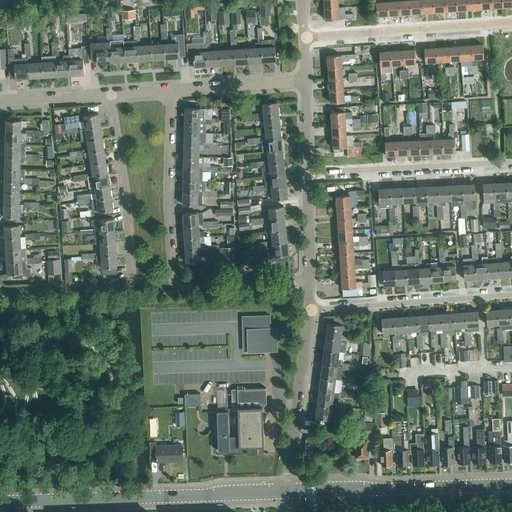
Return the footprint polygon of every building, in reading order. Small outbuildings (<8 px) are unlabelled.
[(194,9),(204,9),(203,0),(194,0),(184,1),(185,18),(194,17),(194,9)] [(271,15),(270,0),(260,1),(260,15),(271,15)] [(338,7),(337,0),(324,0),(325,8),(338,7)] [(412,14),(410,0),(407,0),(399,1),(400,14),(412,14)] [(423,13),(422,0),(410,0),(412,14),(423,13)] [(435,12),(433,0),(422,0),(423,13),(435,12)] [(446,11),(445,0),(433,0),(435,12),(446,11)] [(458,10),(456,0),(445,0),(446,11),(458,10)] [(468,0),(456,0),(458,10),(469,9),(468,0)] [(481,9),(479,0),(468,0),(469,9),(481,9)] [(492,8),(491,0),(479,0),(481,9),(492,8)] [(389,15),(388,1),(376,2),(377,16),(389,15)] [(400,14),(399,1),(388,1),(389,15),(400,14)] [(325,20),(339,19),(338,7),(325,8),(325,20)] [(181,15),(180,8),(162,9),(163,16),(181,15)] [(217,19),(216,8),(205,8),(206,20),(217,19)] [(241,25),(240,9),(233,10),(234,25),(241,25)] [(122,19),(136,18),(135,10),(122,11),(122,19)] [(219,23),(229,23),(229,11),(219,11),(219,23)] [(86,13),(79,14),(79,22),(87,21),(86,13)] [(185,56),(183,34),(178,34),(179,42),(165,43),(166,58),(180,57),(179,56),(185,56)] [(125,61),(124,41),(123,41),(123,40),(112,40),(112,35),(107,35),(107,41),(107,42),(110,42),(111,62),(125,61)] [(276,61),(275,46),(275,39),(264,40),(263,35),(258,35),(259,42),(261,42),(262,62),(276,61)] [(135,40),(134,36),(130,37),(130,41),(124,41),(125,61),(138,60),(137,45),(137,40),(135,40)] [(111,62),(110,42),(107,42),(107,41),(90,42),(91,61),(97,60),(97,63),(111,62)] [(208,65),(207,51),(207,46),(204,46),(204,42),(187,43),(188,66),(194,65),(194,66),(208,65)] [(261,42),(259,42),(255,42),(256,47),(248,48),(249,63),(262,62),(261,42)] [(166,58),(165,43),(151,44),(152,59),(166,58)] [(152,59),(151,44),(137,45),(138,60),(152,59)] [(478,65),(478,59),(484,58),(483,44),(471,45),(472,59),(473,65),(473,73),(478,73),(477,65),(478,65)] [(82,59),(69,60),(70,75),(84,74),(83,63),(89,62),(88,45),(82,46),(82,59)] [(472,59),(471,45),(460,46),(461,60),(472,59)] [(461,60),(460,46),(448,47),(449,61),(461,60)] [(449,61),(448,47),(437,48),(438,61),(449,61)] [(249,63),(248,48),(234,49),(235,64),(249,63)] [(438,61),(437,48),(425,48),(426,62),(438,61)] [(235,64),(234,49),(221,50),(222,65),(235,64)] [(416,63),(415,49),(402,50),(403,64),(416,63)] [(221,50),(207,51),(208,65),(222,65),(221,50)] [(403,64),(402,50),(391,51),(392,65),(403,64)] [(392,65),(391,51),(379,52),(380,66),(392,65)] [(70,75),(69,60),(69,54),(63,55),(64,60),(56,61),(57,76),(70,75)] [(356,54),(341,55),(327,56),(328,67),(342,66),(342,61),(348,61),(348,59),(356,58),(356,54)] [(56,61),(56,56),(53,56),(53,55),(42,56),(42,62),(43,77),(57,76),(56,61)] [(29,77),(28,63),(28,58),(26,58),(14,58),(14,56),(8,57),(9,71),(15,70),(15,78),(29,77)] [(42,62),(28,63),(29,77),(43,77),(42,62)] [(343,78),(342,66),(328,67),(329,79),(343,78)] [(330,90),(344,89),(343,78),(329,79),(330,90)] [(439,88),(428,89),(429,98),(440,97),(439,88)] [(350,97),(350,96),(344,96),(344,89),(330,90),(330,102),(330,103),(345,102),(350,101),(350,102),(359,101),(359,97),(350,97)] [(263,103),(264,112),(264,116),(279,114),(277,102),(263,103)] [(205,118),(205,112),(205,109),(200,109),(200,108),(185,108),(185,120),(204,121),(204,118),(205,118)] [(230,121),(230,109),(222,109),(222,121),(230,121)] [(360,122),(360,118),(352,119),(352,112),(345,112),(345,111),(331,112),(332,125),(360,123),(360,122)] [(99,114),(86,116),(86,113),(77,115),(79,127),(73,127),(74,132),(81,131),(81,129),(86,128),(100,126),(99,114)] [(265,121),(265,127),(280,126),(279,114),(264,116),(260,116),(260,119),(253,119),(252,114),(245,115),(246,123),(265,121)] [(379,122),(378,114),(369,114),(369,122),(379,122)] [(6,120),(6,132),(21,133),(21,120),(6,120)] [(204,133),(204,123),(204,121),(185,120),(185,132),(204,133)] [(56,133),(63,132),(61,123),(54,125),(56,133)] [(332,136),(346,135),(346,129),(353,129),(353,128),(361,127),(360,123),(332,125),(332,136)] [(448,132),(448,139),(443,139),(444,153),(455,152),(455,151),(460,150),(460,142),(459,123),(449,124),(449,132),(448,132)] [(444,153),(443,139),(436,139),(436,133),(435,133),(435,124),(431,125),(431,133),(432,139),(431,139),(432,153),(444,153)] [(487,133),(497,133),(496,124),(487,124),(487,133)] [(102,138),(100,126),(86,128),(88,140),(102,138)] [(281,138),(280,126),(265,127),(267,139),(281,138)] [(21,139),(21,133),(6,132),(6,144),(26,145),(26,139),(21,139)] [(206,132),(204,133),(185,132),(184,144),(199,144),(199,145),(204,145),(204,142),(206,142),(206,132)] [(353,135),(346,135),(332,136),(333,148),(347,147),(348,157),(356,156),(356,162),(362,162),(361,142),(353,142),(353,135)] [(104,150),(102,138),(88,140),(89,152),(90,152),(104,150)] [(283,150),(281,138),(267,139),(268,151),(283,150)] [(432,153),(431,139),(420,140),(420,154),(432,153)] [(420,154),(420,140),(408,141),(409,154),(420,154)] [(397,155),(397,141),(385,142),(386,156),(397,155)] [(409,154),(408,141),(397,141),(397,155),(409,154)] [(25,154),(26,145),(6,144),(5,156),(20,157),(25,157),(25,154)] [(184,156),(199,156),(199,145),(199,144),(184,144),(184,156)] [(106,161),(104,150),(90,152),(89,152),(84,153),(85,155),(85,158),(90,157),(91,164),(106,161)] [(284,162),(283,150),(268,151),(269,161),(258,162),(258,167),(261,167),(265,166),(265,164),(284,162)] [(20,169),(20,157),(5,156),(5,168),(20,169)] [(204,156),(199,156),(184,156),(184,168),(199,168),(199,169),(203,169),(203,166),(204,166),(204,156)] [(108,173),(106,161),(91,164),(87,164),(88,169),(92,169),(93,176),(108,173)] [(285,174),(284,162),(265,164),(265,166),(261,167),(263,176),(264,176),(285,174)] [(25,169),(20,169),(5,168),(5,180),(20,181),(25,181),(25,178),(25,169)] [(198,180),(199,169),(199,168),(184,168),(183,180),(198,180)] [(110,185),(108,173),(93,176),(88,176),(89,179),(88,179),(89,188),(90,188),(110,185)] [(286,186),(285,174),(264,176),(265,185),(260,186),(261,191),(268,190),(267,188),(272,187),(286,186)] [(19,193),(20,181),(5,180),(5,192),(19,193)] [(198,187),(198,180),(183,180),(183,192),(202,193),(202,190),(202,187),(198,187)] [(508,202),(507,182),(495,183),(496,202),(499,201),(499,202),(508,202)] [(496,202),(495,183),(483,183),(484,203),(494,202),(494,209),(499,209),(499,202),(499,201),(496,202)] [(464,203),(463,184),(451,185),(451,200),(452,206),(461,205),(461,211),(466,210),(466,203),(464,203)] [(476,198),(475,184),(463,184),(464,203),(466,203),(469,203),(469,199),(476,198)] [(111,197),(110,185),(90,188),(91,198),(87,198),(87,194),(77,195),(78,200),(84,199),(85,204),(92,203),(92,200),(111,197)] [(439,200),(439,185),(427,186),(428,205),(433,205),(433,200),(439,200)] [(451,200),(451,185),(439,185),(439,200),(439,205),(442,204),(445,204),(445,200),(451,200)] [(288,198),(286,186),(272,187),(273,199),(288,198)] [(428,205),(427,186),(415,187),(415,201),(415,206),(418,206),(428,205)] [(403,202),(403,187),(391,188),(392,207),(394,207),(397,207),(397,202),(403,202)] [(415,201),(415,187),(403,187),(403,202),(415,201)] [(392,207),(391,188),(378,189),(379,203),(379,207),(389,207),(389,214),(394,214),(394,207),(392,207)] [(202,205),(202,195),(209,195),(209,190),(202,190),(202,193),(183,192),(183,204),(202,205)] [(19,204),(19,193),(5,192),(4,204),(19,205),(19,204)] [(350,195),(348,195),(336,196),(337,207),(351,207),(350,195)] [(113,209),(111,197),(92,200),(92,203),(93,204),(98,204),(99,211),(113,209)] [(250,205),(250,198),(237,200),(238,207),(250,205)] [(22,204),(19,204),(19,205),(4,204),(4,217),(6,217),(7,221),(24,220),(24,216),(21,216),(22,204)] [(284,206),(269,207),(264,208),(265,214),(269,213),(270,220),(285,218),(284,206)] [(352,218),(351,207),(337,207),(338,219),(352,218)] [(202,212),(198,212),(183,213),(184,226),(199,225),(203,224),(203,222),(202,212)] [(496,227),(496,217),(483,217),(484,227),(496,227)] [(114,218),(99,219),(92,220),(92,226),(94,225),(95,229),(88,230),(88,235),(95,234),(95,232),(115,231),(114,218)] [(286,230),(285,218),(270,220),(271,232),(286,230)] [(352,230),(352,218),(338,219),(339,230),(352,230)] [(478,231),(477,219),(466,220),(467,232),(478,231)] [(20,237),(19,225),(23,225),(23,221),(24,221),(24,220),(7,221),(7,226),(5,226),(5,238),(20,237)] [(199,231),(199,225),(184,226),(185,237),(204,236),(204,231),(199,231)] [(115,243),(115,231),(95,232),(95,234),(88,235),(88,230),(80,230),(81,235),(87,235),(87,239),(95,238),(95,244),(101,244),(115,243)] [(287,242),(286,230),(271,232),(273,244),(287,242)] [(368,235),(353,236),(352,230),(339,230),(339,242),(353,241),(359,241),(368,240),(368,235)] [(26,249),(25,239),(33,239),(32,234),(25,234),(25,236),(20,237),(5,238),(6,250),(26,249)] [(205,246),(204,236),(185,237),(185,249),(205,248),(204,246),(205,246)] [(354,253),(353,241),(339,242),(340,254),(354,253)] [(289,254),(287,242),(273,244),(268,244),(268,247),(264,247),(265,259),(268,261),(272,261),(275,258),(275,256),(289,254)] [(116,254),(115,243),(101,244),(101,255),(116,254)] [(209,251),(209,250),(212,250),(211,245),(205,246),(204,246),(205,248),(185,249),(186,262),(197,261),(197,264),(208,263),(207,251),(209,251)] [(472,245),(472,249),(468,249),(468,256),(472,256),(472,252),(477,252),(477,245),(472,245)] [(235,247),(219,248),(219,250),(218,250),(218,256),(223,256),(223,263),(236,262),(235,247)] [(252,262),(251,248),(239,248),(239,262),(252,262)] [(27,261),(27,258),(27,255),(26,249),(6,250),(7,262),(27,261)] [(341,265),(355,264),(354,258),(354,253),(340,254),(341,265)] [(117,267),(116,254),(101,255),(102,268),(117,267)] [(489,277),(487,258),(488,258),(487,257),(482,257),(482,263),(476,263),(477,278),(489,277)] [(501,276),(499,262),(500,262),(499,257),(497,258),(497,257),(488,258),(487,258),(489,277),(501,276)] [(27,267),(27,263),(34,263),(34,258),(27,258),(27,261),(7,262),(8,274),(22,273),(22,276),(31,275),(31,267),(27,267)] [(477,278),(476,263),(475,259),(473,259),(473,258),(463,259),(464,279),(477,278)] [(60,274),(59,259),(47,260),(48,275),(60,274)] [(449,260),(450,265),(443,266),(444,281),(456,280),(455,259),(449,260)] [(511,275),(511,268),(511,261),(500,262),(499,262),(501,276),(511,275)] [(432,282),(431,267),(431,262),(425,263),(426,267),(419,268),(420,283),(432,282)] [(444,281),(443,266),(443,262),(437,262),(437,266),(431,267),(432,282),(444,281)] [(355,276),(355,268),(361,268),(369,268),(369,263),(361,264),(355,264),(341,265),(342,277),(355,276)] [(408,283),(407,269),(407,263),(401,264),(402,269),(395,270),(396,284),(408,283)] [(396,284),(395,270),(395,265),(392,265),(391,266),(391,270),(383,271),(384,285),(396,284)] [(419,268),(407,269),(408,283),(420,283),(419,268)] [(371,286),(370,283),(370,282),(362,282),(356,282),(355,276),(342,277),(342,288),(362,287),(371,286)] [(362,287),(342,288),(343,296),(363,295),(362,287)] [(511,329),(510,308),(498,309),(500,324),(499,324),(500,328),(502,328),(503,329),(511,329)] [(500,324),(498,309),(486,310),(487,325),(499,324),(500,324)] [(478,311),(466,312),(467,326),(467,331),(470,331),(472,330),(472,326),(479,325),(478,311)] [(467,326),(466,312),(454,313),(455,327),(455,332),(460,331),(459,327),(467,326)] [(443,328),(442,313),(430,314),(431,329),(431,335),(436,334),(436,329),(443,328)] [(455,327),(454,313),(442,313),(443,328),(443,333),(446,332),(446,333),(449,333),(448,328),(455,327)] [(431,329),(430,314),(418,315),(419,330),(419,334),(422,334),(424,334),(424,330),(431,329)] [(277,351),(276,328),(271,328),(270,315),(247,316),(248,352),(277,351)] [(419,330),(418,315),(406,316),(407,331),(419,330)] [(341,332),(342,326),(344,326),(345,316),(334,317),(334,323),(328,323),(326,336),(341,338),(346,339),(346,336),(349,337),(349,333),(341,332)] [(407,331),(406,316),(394,317),(395,332),(395,336),(398,336),(398,339),(401,339),(400,331),(407,331)] [(395,332),(394,317),(382,318),(383,333),(383,337),(389,337),(388,332),(395,332)] [(340,345),(341,338),(326,336),(324,350),(339,352),(339,351),(344,352),(345,346),(340,345)] [(480,360),(479,349),(469,350),(469,360),(480,360)] [(338,359),(339,352),(324,350),(323,363),(337,365),(342,366),(343,363),(343,360),(338,359)] [(406,367),(405,353),(397,353),(398,368),(406,367)] [(336,373),(337,365),(323,363),(321,377),(342,380),(342,379),(343,379),(344,374),(336,373)] [(341,391),(342,380),(321,377),(319,390),(334,392),(339,393),(339,390),(341,391)] [(435,386),(435,379),(421,380),(421,388),(435,386)] [(467,397),(466,380),(461,381),(461,387),(454,387),(455,398),(467,397)] [(492,392),(492,380),(484,381),(484,392),(492,392)] [(511,395),(511,383),(502,384),(503,396),(511,395)] [(480,397),(479,385),(470,385),(471,398),(480,397)] [(233,453),(258,453),(258,446),(264,446),(263,420),(267,420),(267,414),(263,414),(263,407),(267,403),(266,388),(232,389),(232,407),(217,408),(218,451),(233,450),(233,453)] [(339,393),(334,392),(319,390),(317,404),(337,406),(338,395),(339,393)] [(185,406),(201,405),(201,393),(185,394),(185,406)] [(422,404),(421,393),(407,394),(408,405),(422,404)] [(336,420),(337,406),(317,404),(316,418),(330,420),(336,420)] [(366,412),(365,421),(372,421),(373,412),(366,412)] [(385,428),(385,413),(377,413),(378,428),(385,428)] [(439,463),(438,438),(438,430),(438,418),(434,419),(434,428),(432,428),(432,449),(427,449),(428,464),(439,463)] [(502,461),(500,430),(500,418),(495,418),(496,422),(493,422),(493,430),(489,430),(489,445),(490,461),(502,461)] [(376,435),(377,435),(376,421),(357,423),(357,436),(358,436),(358,440),(355,440),(355,442),(355,447),(356,447),(356,458),(357,457),(357,458),(362,458),(362,457),(368,457),(368,445),(368,441),(376,440),(376,435)] [(470,447),(469,436),(469,426),(464,426),(464,436),(464,444),(466,444),(466,446),(457,447),(458,463),(470,462),(469,447),(470,447)] [(485,446),(484,435),(484,428),(476,429),(477,442),(472,442),(473,462),(485,462),(485,446)] [(409,464),(408,439),(408,431),(403,432),(404,450),(397,450),(398,465),(409,464)] [(412,454),(413,464),(424,464),(423,439),(423,434),(416,434),(416,443),(410,443),(410,454),(412,454)] [(401,435),(393,435),(394,445),(402,445),(401,435)] [(305,447),(313,449),(314,437),(307,436),(305,447)] [(454,453),(454,436),(449,436),(449,444),(450,444),(450,447),(442,447),(442,463),(454,463),(454,453)] [(393,452),(393,442),(393,438),(383,438),(384,450),(381,450),(382,465),(392,465),(391,452),(393,452)] [(182,445),(156,446),(156,440),(150,440),(150,454),(156,454),(157,462),(167,461),(167,460),(183,460),(182,445)]
